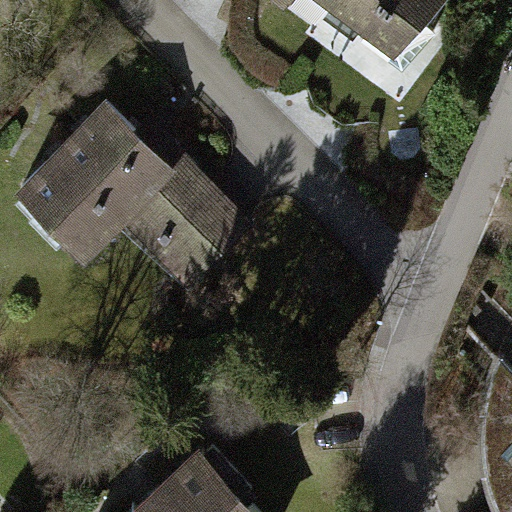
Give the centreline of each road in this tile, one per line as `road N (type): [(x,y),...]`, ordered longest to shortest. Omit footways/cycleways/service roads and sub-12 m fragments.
road 1 (residential): [(430,302),(135,0)]
road 2 (residential): [(417,511),(407,485),(403,386),(430,302)]
road 3 (residential): [(430,302),(511,103)]
